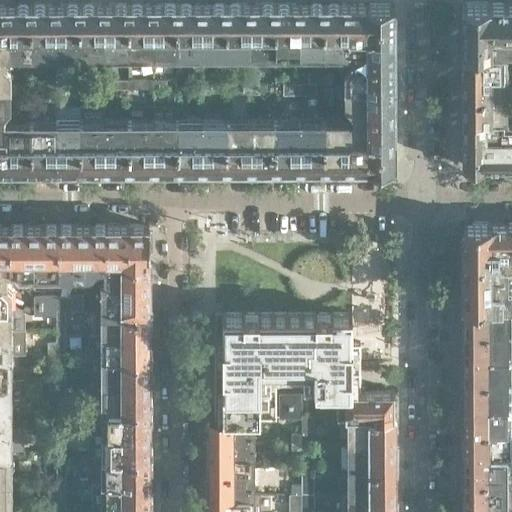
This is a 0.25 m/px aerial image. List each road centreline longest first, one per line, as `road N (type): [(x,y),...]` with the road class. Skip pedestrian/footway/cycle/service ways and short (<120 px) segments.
road 1 (residential): [(423,511),(424,194)]
road 2 (residential): [(174,195),(176,511)]
road 3 (residential): [(424,194),(174,195)]
road 4 (residential): [(424,194),(422,0)]
road 5 (residential): [(174,195),(0,193)]
